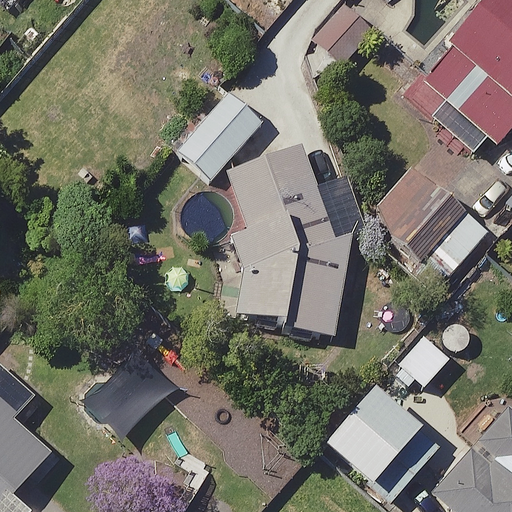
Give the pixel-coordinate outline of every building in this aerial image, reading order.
[(511,0),(491,0),(446,53),(449,56),(511,109),(511,0)] [(511,109),(449,56),(421,88),(501,156),(511,142),(511,109)] [(180,157),(212,184),(261,127),(229,99),(180,157)] [(233,321),(335,344),(353,237),(335,182),(316,191),(301,148),(226,176),(247,236),(230,242),(241,282),(233,321)] [(463,218),(435,194),(390,246),(418,270),(463,218)] [(449,363),(423,341),(398,370),(424,393),(449,363)] [(123,444),(176,394),(164,382),(134,350),(81,400),(123,444)] [(418,442),(371,402),(321,461),(368,500),(418,442)] [(511,511),(511,419),(506,414),(430,502),(441,511),(511,511)] [(0,417),(0,511),(5,511),(50,461),(0,417)]
